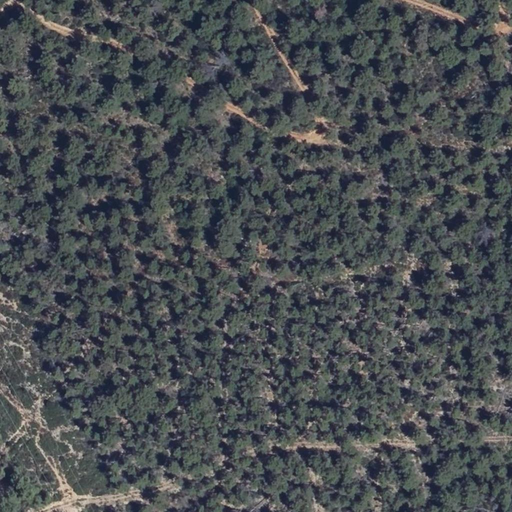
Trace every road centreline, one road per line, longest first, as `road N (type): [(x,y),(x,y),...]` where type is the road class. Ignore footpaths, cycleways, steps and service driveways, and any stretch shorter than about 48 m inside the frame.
road 1 (track): [(0,12),(10,1),(61,29),(154,56),(265,125),(305,140),(323,131),(256,0)]
road 2 (track): [(511,437),(264,448),(176,481),(41,511)]
road 3 (track): [(414,0),(493,26),(508,26),(501,0)]
